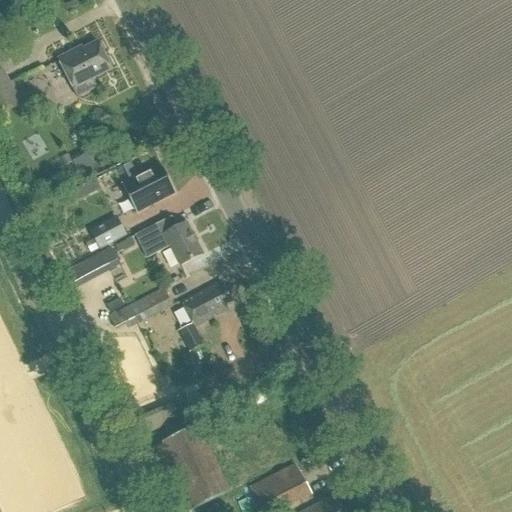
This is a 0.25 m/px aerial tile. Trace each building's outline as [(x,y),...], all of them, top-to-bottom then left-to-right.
[(10,24),(15,34),(34,25),(29,14),(10,24)] [(59,63),(73,90),(79,101),(95,92),(90,82),(110,72),(98,48),(82,56),(80,52),(59,63)] [(0,123),(29,109),(18,87),(10,91),(3,77),(0,78),(0,123)] [(161,167),(121,187),(136,215),(175,194),(161,167)] [(180,200),(198,192),(195,187),(185,191),(180,178),(172,181),(180,200)] [(83,187),(87,197),(100,190),(95,181),(83,187)] [(83,246),(89,257),(125,239),(115,219),(89,232),(93,241),(83,246)] [(161,254),(170,249),(180,269),(202,257),(185,224),(177,228),(172,219),(149,230),(161,254)] [(117,262),(111,251),(57,279),(63,290),(117,262)] [(231,303),(221,284),(181,305),(194,328),(227,311),(225,307),(231,303)] [(129,329),(172,307),(163,290),(120,312),(129,329)] [(198,336),(185,343),(190,353),(203,347),(198,336)] [(260,408),(276,400),(271,390),(255,397),(260,408)] [(171,405),(128,421),(126,422),(133,439),(136,438),(178,422),(171,405)] [(250,490),(261,511),(279,511),(310,496),(294,467),(250,490)] [(334,502),(332,498),(305,511),(340,511),(335,502),(334,502)]
